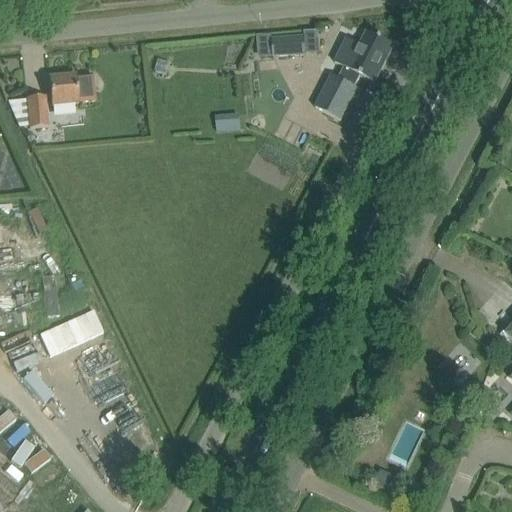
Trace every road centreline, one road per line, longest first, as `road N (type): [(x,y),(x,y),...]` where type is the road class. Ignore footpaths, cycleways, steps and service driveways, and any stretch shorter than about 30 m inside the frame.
road 1 (unclassified): [(170,511),(439,0)]
road 2 (primary): [(225,511),(489,0)]
road 3 (unclassified): [(297,475),(511,55)]
road 4 (unclassified): [(365,0),(0,41)]
road 5 (unknown): [(118,511),(0,388)]
